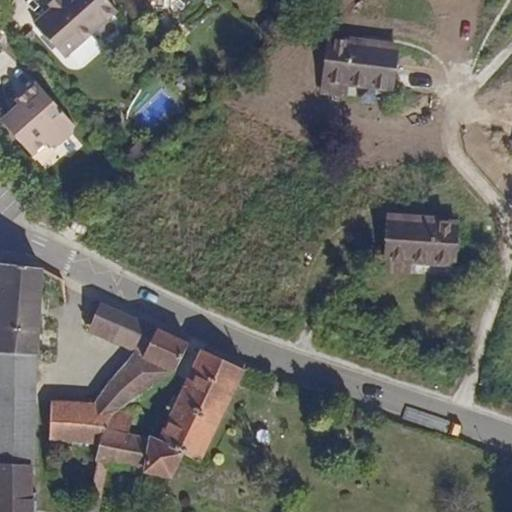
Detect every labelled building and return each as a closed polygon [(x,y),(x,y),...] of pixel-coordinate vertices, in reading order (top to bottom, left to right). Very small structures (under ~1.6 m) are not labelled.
[(57,0),(28,25),(59,61),(112,16),(97,0),(57,0)] [(343,101),(344,92),(390,97),(395,46),(324,39),(317,99),(343,101)] [(34,89),(0,121),(0,127),(27,159),(43,148),(50,151),(67,139),(66,133),(71,130),(34,89)] [(454,222),(384,218),(381,265),(451,269),(454,222)] [(0,354),(37,356),(43,272),(0,266),(0,354)] [(89,334),(136,351),(145,355),(157,331),(100,305),(89,334)] [(187,344),(157,331),(145,355),(144,361),(174,374),(187,344)] [(89,406),(51,403),(51,442),(98,446),(117,411),(174,374),(144,361),(145,355),(136,351),(89,406)] [(174,415),(162,439),(130,434),(117,467),(173,478),(183,457),(199,465),(244,372),(202,352),(180,396),(175,394),(166,411),(174,415)] [(0,464),(31,466),(35,467),(37,356),(0,354),(0,464)] [(95,462),(107,464),(117,467),(130,434),(135,419),(117,411),(98,446),(95,462)] [(95,462),(85,511),(99,511),(107,464),(95,462)] [(0,464),(0,511),(31,511),(31,466),(0,464)]
